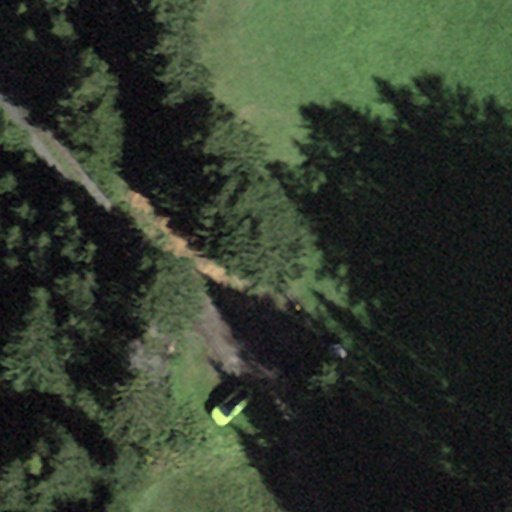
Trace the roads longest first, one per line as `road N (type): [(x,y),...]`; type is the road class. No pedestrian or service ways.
road 1 (track): [(275,360),(180,297),(21,114),(0,65)]
road 2 (track): [(309,511),(275,360)]
